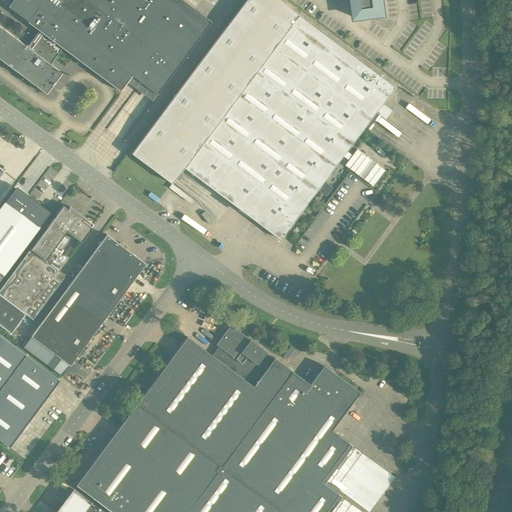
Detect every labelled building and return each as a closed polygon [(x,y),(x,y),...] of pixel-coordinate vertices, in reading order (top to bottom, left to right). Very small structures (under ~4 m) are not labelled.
[(13,0),(9,6),(28,21),(27,22),(39,30),(27,46),(0,26),(0,58),(46,94),(62,73),(50,64),(63,48),(120,91),(132,75),(136,79),(144,85),(152,90),(157,94),(161,89),(212,21),(182,0),(13,0)] [(279,0),(246,0),(132,153),(172,183),(183,167),(279,240),(341,158),(347,162),(345,165),(373,186),(385,171),(357,149),(352,156),(346,151),(394,86),(279,0)] [(352,0),(355,17),(385,13),(383,0),(352,0)] [(318,190),(326,195),(333,186),(325,180),(318,190)] [(0,278),(3,275),(50,211),(41,204),(29,195),(24,192),(20,188),(16,186),(0,207),(0,278)] [(30,248),(0,287),(0,324),(10,332),(25,313),(32,319),(65,274),(45,259),(67,231),(81,241),(92,227),(82,220),(84,217),(82,216),(69,206),(68,209),(63,205),(30,249),(30,248)] [(106,234),(62,292),(30,336),(69,365),(73,360),(75,357),(100,323),(101,321),(103,319),(145,263),(125,248),(106,234)] [(187,336),(176,351),(76,485),(112,511),(325,511),(328,509),(338,495),(339,494),(321,481),(322,480),(322,479),(329,471),(340,456),(348,444),(349,444),(349,443),(332,430),(341,418),(351,405),(360,392),(324,365),(310,384),(231,325),(216,344),(219,346),(212,355),(187,336)] [(0,335),(0,439),(10,446),(59,380),(0,335)] [(282,339),(273,352),(278,356),(287,343),(282,339)] [(101,511),(72,490),(64,500),(55,511),(101,511)]
